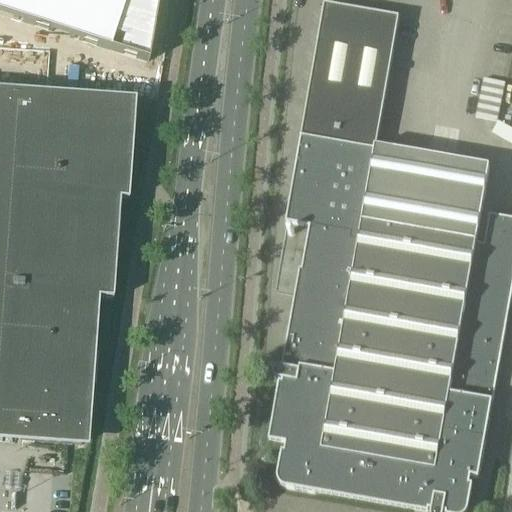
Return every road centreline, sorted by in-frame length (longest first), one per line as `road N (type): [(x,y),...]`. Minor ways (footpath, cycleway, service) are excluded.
road 1 (primary): [(214,0),(155,511)]
road 2 (primary): [(201,511),(247,0)]
